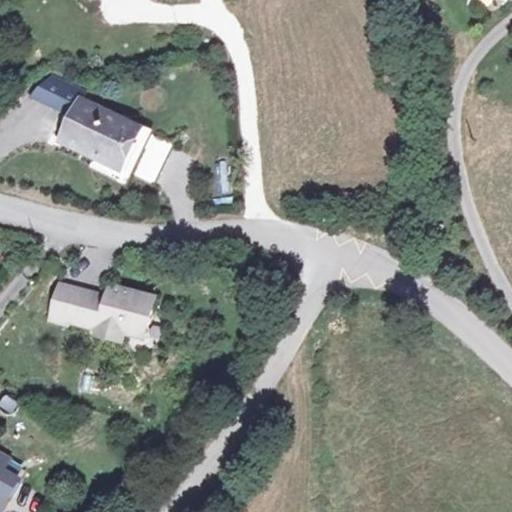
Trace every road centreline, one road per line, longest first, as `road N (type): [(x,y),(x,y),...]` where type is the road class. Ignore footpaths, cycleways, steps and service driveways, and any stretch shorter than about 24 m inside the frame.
road 1 (residential): [(346,259),(257,231),(113,236),(0,210)]
road 2 (residential): [(346,259),(165,511)]
road 3 (residential): [(511,298),(467,203),(455,132),(463,79),(511,22)]
road 4 (track): [(410,0),(457,100),(411,213),(365,264)]
road 5 (residential): [(511,371),(425,289),(346,259)]
